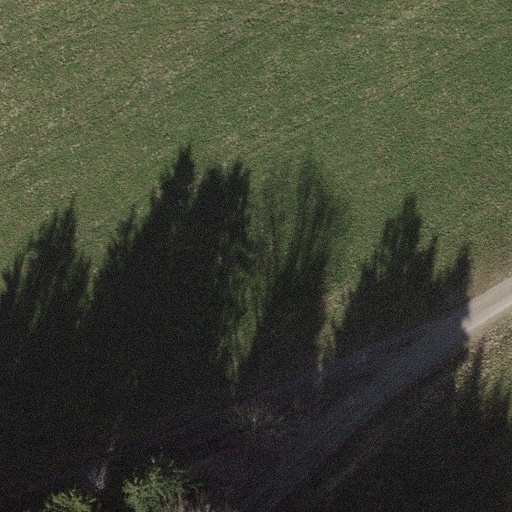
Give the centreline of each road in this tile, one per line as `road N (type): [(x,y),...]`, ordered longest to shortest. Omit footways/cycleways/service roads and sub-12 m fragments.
road 1 (track): [(449,335),(28,511)]
road 2 (track): [(511,300),(449,335),(257,511)]
